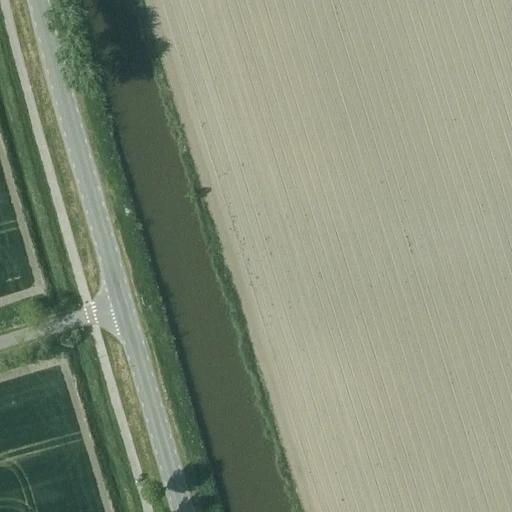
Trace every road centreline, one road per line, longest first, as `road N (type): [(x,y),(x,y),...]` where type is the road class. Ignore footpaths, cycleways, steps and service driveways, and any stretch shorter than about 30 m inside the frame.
road 1 (secondary): [(122,306),(38,0)]
road 2 (secondary): [(182,511),(122,306)]
road 3 (unclassified): [(0,342),(122,306)]
